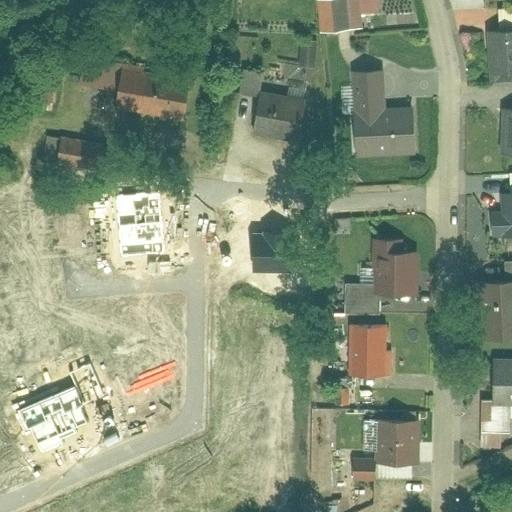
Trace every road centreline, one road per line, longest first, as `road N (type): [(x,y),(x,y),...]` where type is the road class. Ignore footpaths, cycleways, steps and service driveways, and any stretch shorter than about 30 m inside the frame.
road 1 (residential): [(0,502),(183,428),(199,402),(199,280)]
road 2 (residential): [(199,280),(202,194),(331,203),(445,199)]
road 3 (residential): [(442,511),(445,199)]
road 4 (residential): [(445,199),(448,69),(432,0)]
